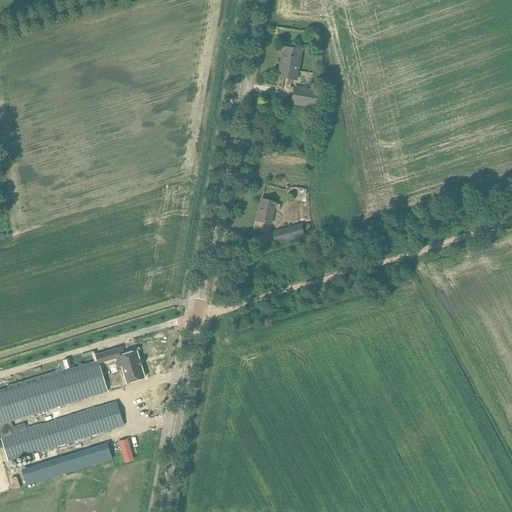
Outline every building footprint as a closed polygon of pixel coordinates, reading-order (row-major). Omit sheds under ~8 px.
[(295,80),(300,50),(283,48),(282,56),(284,57),(280,77),(295,80)] [(318,92),(294,88),(291,104),(315,108),(318,92)] [(270,224),(275,203),(262,199),(257,221),(270,224)] [(301,225),(272,233),(275,244),(304,236),(304,235),(302,226),(301,225)] [(121,347),(95,355),(97,361),(98,361),(99,364),(116,358),(119,357),(122,366),(127,383),(144,377),(141,366),(142,365),(140,360),(139,360),(136,351),(124,355),(121,347)] [(1,390),(0,390),(0,435),(8,462),(22,457),(13,427),(11,421),(107,392),(101,370),(99,364),(98,361),(97,361),(67,370),(7,388),(1,390)] [(24,424),(13,427),(22,457),(59,446),(88,437),(94,435),(104,432),(112,430),(105,405),(96,408),(87,411),(26,429),(24,424)] [(112,459),(107,444),(49,462),(54,477),(112,459)]
